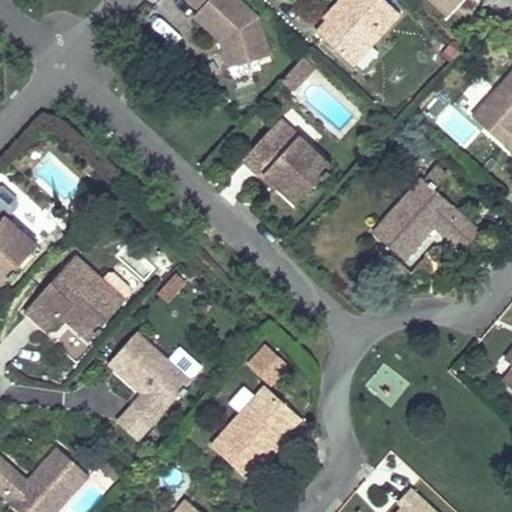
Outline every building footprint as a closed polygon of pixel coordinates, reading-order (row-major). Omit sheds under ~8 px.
[(258,16),(241,0),(189,0),(198,8),(192,15),(218,40),(227,33),(237,65),(270,54),(258,16)] [(326,21),(316,32),(353,66),(400,15),(383,0),(340,0),(343,3),(326,21)] [(340,0),(339,0),(323,18),(326,21),(343,3),(340,0)] [(428,0),(448,18),(464,0),(428,0)] [(237,65),(227,33),(218,40),(227,68),(237,65)] [(295,66),(306,76),(312,70),(301,60),(295,66)] [(295,66),(280,83),(291,93),(306,76),(295,66)] [(144,68),(132,80),(147,94),(159,81),(144,68)] [(511,74),(458,132),(477,150),(492,135),(511,154),(511,74)] [(279,122),(242,160),(262,178),(265,175),(278,188),(296,205),(320,180),(323,182),(328,177),(325,175),(330,169),(279,122)] [(481,232),(436,189),(449,176),(438,166),(426,179),(424,177),(372,232),(405,263),(436,231),(460,254),(481,232)] [(265,175),(262,178),(275,190),(278,188),(265,175)] [(38,245),(0,211),(0,282),(3,285),(8,278),(11,280),(18,273),(15,271),(38,245)] [(76,254),(25,310),(49,332),(62,317),(88,340),(95,333),(98,335),(102,330),(100,328),(120,305),(97,284),(103,279),(76,254)] [(168,269),(161,263),(152,273),(159,279),(168,269)] [(185,284),(174,273),(160,289),(171,299),(185,284)] [(97,284),(120,305),(125,299),(103,279),(97,284)] [(171,299),(160,289),(155,294),(167,304),(171,299)] [(190,382),(135,332),(108,363),(141,392),(114,422),(136,442),(190,382)] [(300,418),(267,388),(260,388),(209,445),(249,483),(270,459),(266,455),(283,436),(300,418)] [(283,436),(266,455),(270,459),(287,440),(283,436)] [(56,511),(90,475),(57,445),(28,477),(1,454),(0,455),(0,493),(20,511),(56,511)] [(435,511),(410,489),(399,502),(404,507),(399,511),(435,511)] [(202,511),(187,498),(173,511),(202,511)]
